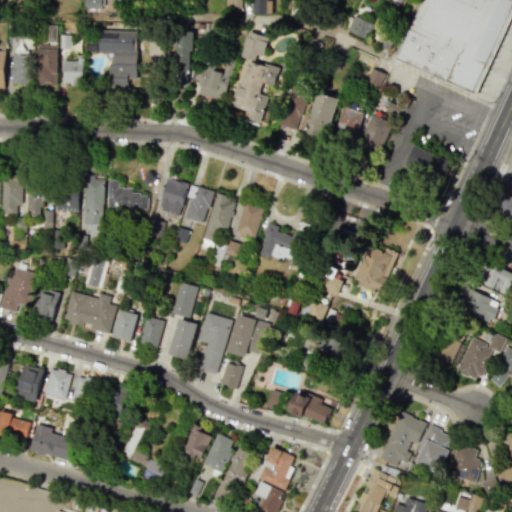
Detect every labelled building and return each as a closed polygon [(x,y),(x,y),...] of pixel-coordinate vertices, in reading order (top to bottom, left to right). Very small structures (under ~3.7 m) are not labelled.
[(83,0),(84,8),(101,8),(100,0),(83,0)] [(241,11),(240,0),(225,0),(226,11),(241,11)] [(267,0),(266,0),(252,0),(252,13),(271,13),(272,0),(267,0)] [(511,0),(511,11),(475,94),(395,58),(421,0),(511,0)] [(347,30),(367,39),(373,23),(353,15),(347,30)] [(137,30),(99,30),(98,52),(110,52),(109,87),(127,87),(127,78),(136,78),(137,30)] [(267,36),(248,30),(240,56),(259,62),(267,36)] [(191,31),(175,31),(174,84),(190,84),(191,31)] [(37,84),(56,85),(58,46),(37,45),(37,84)] [(12,84),(28,84),(27,50),(11,51),(12,84)] [(63,60),(63,84),(83,84),(83,60),(63,60)] [(260,122),(267,96),(259,94),(262,83),(274,86),(279,68),(246,60),(235,107),(249,110),(247,119),(260,122)] [(196,94),(222,102),(233,64),(225,62),(223,69),(205,64),(196,94)] [(331,123),(338,99),(317,92),(304,132),(318,137),(323,120),(331,123)] [(303,95),(285,93),(281,125),(299,127),(303,95)] [(363,112),(343,106),(335,133),(355,139),(363,112)] [(358,144),(378,153),(392,123),(372,114),(358,144)] [(406,168),(442,180),(448,162),(413,150),(406,168)] [(2,213),(16,213),(16,204),(21,204),(22,176),(2,176),(2,213)] [(83,223),(102,224),(103,177),(85,176),(83,223)] [(178,216),(188,183),(166,177),(157,210),(178,216)] [(107,208),(147,210),(147,194),(132,193),(132,187),(118,187),(118,180),(108,180),(107,208)] [(190,198),(184,218),(203,223),(212,191),(189,184),(186,197),(190,198)] [(29,215),(40,215),(41,189),(29,189),(29,215)] [(78,190),(57,189),(56,210),(78,211),(78,190)] [(511,196),(511,221),(491,210),(501,191),(511,196)] [(201,244),(212,247),(217,226),(228,229),(236,198),(215,192),(201,244)] [(235,230),(254,237),(263,208),(244,202),(235,230)] [(52,210),(44,210),(43,228),(51,228),(52,210)] [(258,253),(294,262),(300,237),(277,231),(278,225),(266,222),(258,253)] [(174,240),(185,243),(188,229),(177,226),(174,240)] [(369,242),(355,280),(382,290),(396,252),(369,242)] [(215,256),(237,252),(236,243),(230,243),(213,245),(215,256)] [(85,284),(101,287),(107,260),(90,257),(85,284)] [(476,280),(511,297),(511,273),(485,261),(476,280)] [(2,295),(0,294),(0,308),(15,312),(18,303),(27,305),(36,273),(10,266),(2,295)] [(198,287),(180,281),(171,312),(188,317),(198,287)] [(499,302),(464,286),(455,306),(490,322),(499,302)] [(59,293),(39,287),(31,315),(51,321),(59,293)] [(98,297),(70,291),(63,321),(81,325),(109,332),(115,305),(109,303),(110,295),(99,292),(98,297)] [(327,305),(312,300),(306,316),(322,321),(327,305)] [(323,321),(331,323),(334,309),(327,307),(323,321)] [(130,341),(137,313),(119,309),(111,336),(130,341)] [(197,340),(206,342),(199,370),(215,374),(230,318),(205,312),(197,340)] [(227,352),(246,356),(248,349),(259,352),(267,322),(236,314),(227,352)] [(138,344),(157,349),(163,320),(145,316),(138,344)] [(168,354),(187,359),(198,324),(179,318),(168,354)] [(463,341),(447,332),(431,359),(446,368),(463,341)] [(471,336),(455,371),(478,381),(492,350),(499,352),(505,338),(493,333),(488,344),(471,336)] [(489,381),(503,386),(509,371),(511,372),(511,349),(504,346),(489,381)] [(220,384),(237,387),(241,365),(225,362),(220,384)] [(42,368),(23,365),(17,397),(36,401),(42,368)] [(66,398),(70,371),(49,367),(44,395),(66,398)] [(70,400),(84,404),(92,378),(78,374),(70,400)] [(111,384),(103,404),(121,412),(129,391),(111,384)] [(288,411),(325,425),(332,408),(319,403),(321,397),(305,391),(304,394),(295,391),(288,411)] [(396,465),(398,460),(405,463),(413,442),(417,443),(425,422),(398,411),(380,459),(396,465)] [(30,420),(0,412),(0,434),(25,441),(30,420)] [(144,466),(148,455),(137,449),(149,423),(137,417),(120,455),(144,466)] [(201,459),(212,432),(192,424),(181,451),(201,459)] [(413,461),(438,473),(454,437),(429,425),(413,461)] [(69,460),(74,436),(35,426),(29,450),(69,460)] [(211,473),(220,477),(235,440),(216,432),(203,464),(213,469),(211,473)] [(511,481),(511,435),(502,436),(502,443),(505,442),(506,467),(501,468),(501,482),(511,481)] [(474,458),(476,448),(455,443),(449,476),(475,481),(480,459),(474,458)] [(284,490),(289,478),(285,477),(293,455),(270,446),(264,463),(257,461),(251,476),(284,490)] [(253,453),(237,447),(224,480),(240,486),(253,453)] [(144,478),(159,481),(162,468),(153,466),(153,467),(146,466),(144,478)] [(367,511),(376,511),(384,494),(391,497),(398,478),(373,468),(363,492),(361,491),(355,507),(367,511)] [(268,511),(275,511),(284,491),(259,480),(254,494),(263,497),(259,508),(268,511)] [(0,511),(7,511),(7,497),(16,497),(16,492),(0,493),(0,511)] [(471,499),(470,500),(456,497),(454,507),(473,511),(476,500),(471,499)] [(393,511),(426,511),(426,500),(404,500),(404,504),(393,504),(393,511)]
